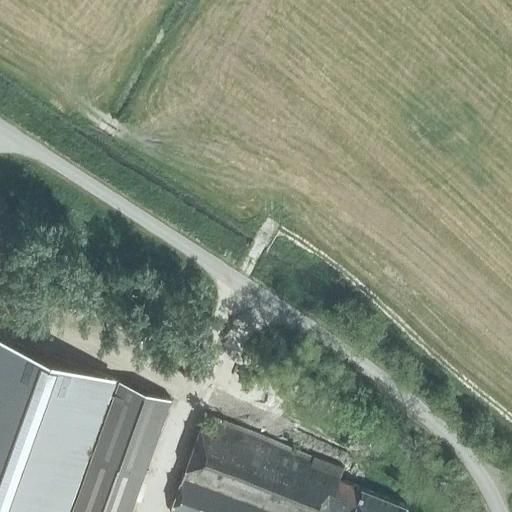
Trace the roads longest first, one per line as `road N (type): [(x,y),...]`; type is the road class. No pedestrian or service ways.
road 1 (unclassified): [(499,511),(489,485),(458,448),(360,365),(0,133)]
road 2 (track): [(511,423),(343,276),(270,232),(231,282),(148,511)]
